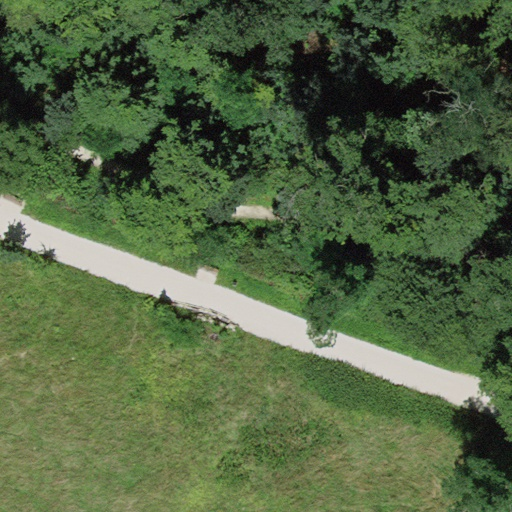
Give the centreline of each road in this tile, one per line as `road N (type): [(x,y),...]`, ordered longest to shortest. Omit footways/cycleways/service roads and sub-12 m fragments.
road 1 (track): [(511,411),(0,224)]
road 2 (track): [(256,321),(185,511)]
